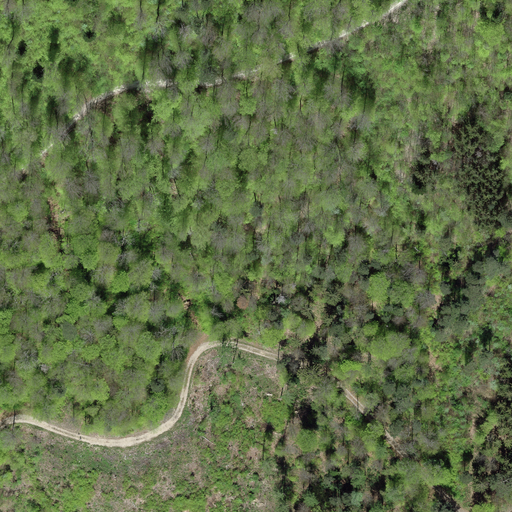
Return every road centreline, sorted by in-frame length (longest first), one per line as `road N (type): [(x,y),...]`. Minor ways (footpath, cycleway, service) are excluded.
road 1 (track): [(0,425),(21,417),(94,440),(147,437),(177,414),(196,350),(225,342),(330,378),(459,511)]
road 2 (unclassified): [(0,180),(116,89),(228,77),(307,50),(401,0)]
